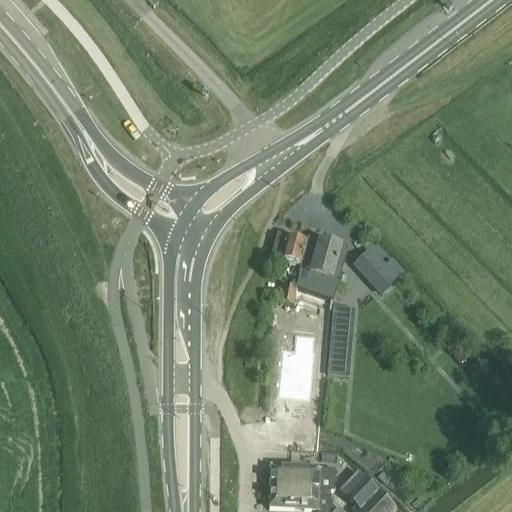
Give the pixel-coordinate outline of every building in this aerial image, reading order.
[(305,245),(306,243),(277,235),(271,259),(289,264),(290,266),(295,267),(297,265),(300,266),(301,261),(305,245)] [(296,290),(296,291),(310,296),(330,303),(332,304),(333,301),(328,299),(332,285),(336,271),(341,272),(346,254),(341,253),(342,250),(316,244),(313,243),(312,247),(306,245),(300,266),(296,289),(296,290)] [(384,269),(369,253),(354,267),(380,296),(402,276),(391,263),(384,269)] [(293,305),(296,290),(296,289),(283,287),(280,303),(293,305)] [(310,296),(306,308),(326,315),(330,303),(310,296)] [(352,312),(331,311),(326,380),(348,381),(352,312)] [(335,472),(321,471),(270,469),(269,490),(329,493),(334,493),(335,472)] [(394,511),(359,479),(351,487),(348,485),(339,495),(354,510),(351,511),(394,511)] [(269,490),(268,511),(270,511),(328,511),(329,493),(269,490)]
